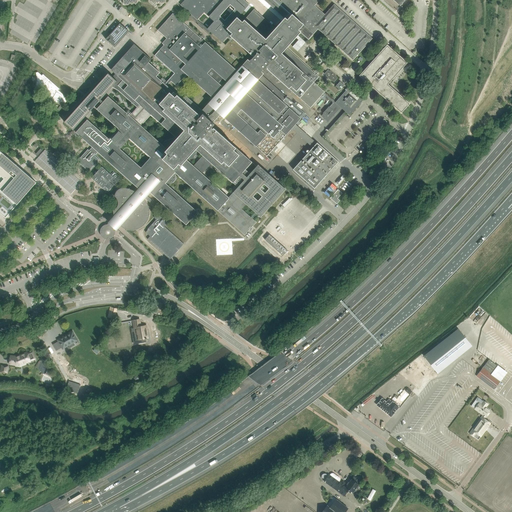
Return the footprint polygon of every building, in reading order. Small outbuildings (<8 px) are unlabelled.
[(160,50),(155,56),(174,73),(165,84),(156,76),(160,73),(148,63),(151,59),(136,46),(134,44),(122,57),(111,70),(115,74),(113,77),(110,74),(108,73),(108,74),(103,78),(94,89),(64,122),(73,130),(99,101),(102,104),(97,109),(119,128),(109,139),(87,120),(76,132),(92,147),(89,150),(88,149),(77,161),(89,171),(99,159),(95,155),(98,152),(139,189),(136,192),(133,190),(129,189),(125,188),(121,188),(119,189),(117,191),(116,192),(115,193),(115,195),(114,196),(115,196),(116,197),(117,198),(118,200),(118,201),(118,203),(118,204),(118,206),(117,207),(116,208),(115,209),(113,210),(114,216),(113,218),(112,218),(112,219),(110,221),(109,222),(111,224),(111,225),(111,226),(111,227),(112,228),(113,228),(114,228),(115,227),(117,229),(118,228),(120,226),(120,225),(121,226),(122,227),(124,228),(127,229),(130,230),(132,230),(135,230),(137,229),(141,227),(144,224),(147,221),(147,220),(148,218),(149,215),(149,212),(149,209),(149,207),(148,204),(146,201),(144,199),(145,198),(149,202),(152,207),(155,218),(156,219),(147,229),(148,230),(146,232),(150,236),(147,239),(170,259),(184,244),(164,226),(168,222),(160,215),(158,217),(155,206),(152,200),(147,195),(150,192),(161,202),(162,201),(176,214),(175,214),(186,224),(197,212),(177,194),(177,195),(164,184),(166,182),(167,183),(168,183),(170,183),(172,183),(174,182),(175,180),(176,179),(176,177),(176,175),(175,173),(174,173),(175,172),(218,211),(245,235),(256,222),(241,209),(246,204),(261,217),(285,189),(280,184),(278,186),(252,162),(216,129),(214,128),(212,127),(215,124),(213,122),(215,120),(217,123),(223,116),(263,152),(267,156),(272,151),(300,118),(305,113),(286,96),(262,75),(263,74),(261,72),(263,70),(266,67),(267,68),(267,69),(310,107),(323,93),(333,103),(329,107),(329,106),(323,113),(323,114),(321,116),(328,122),(334,114),(331,112),(337,106),(339,108),(340,107),(341,107),(350,115),(364,100),(349,86),(335,102),(313,82),(319,77),(286,48),(296,37),(298,35),(300,32),(308,39),(318,29),(320,31),(321,32),(353,60),(372,38),(334,4),(325,15),(315,6),(319,0),(264,0),(284,18),(275,28),(254,9),(242,22),(238,18),(249,5),(243,0),(184,0),(182,4),(180,5),(192,15),(190,16),(198,24),(198,25),(203,29),(203,28),(210,34),(212,33),(222,42),(229,35),(252,55),(253,55),(254,56),(249,61),(248,60),(237,71),(185,25),(173,13),(158,30),(167,38),(162,43),(164,45),(160,50)] [(115,47),(115,48),(115,47),(129,32),(120,23),(106,39),(115,47)] [(387,45),(386,46),(384,48),(382,50),(359,76),(370,85),(372,87),(401,113),(404,109),(405,110),(407,107),(406,107),(410,103),(409,103),(388,84),(407,63),(404,59),(400,56),(387,45)] [(325,62),(321,66),(326,70),(329,66),(325,62)] [(328,69),(324,74),(326,75),(326,76),(332,81),(332,80),(334,82),(337,78),(336,76),(330,70),(330,71),(328,69)] [(38,72),(36,73),(37,81),(36,90),(43,89),(46,95),(46,96),(50,103),(52,101),(60,103),(60,102),(65,103),(67,100),(68,99),(69,99),(67,98),(59,90),(60,89),(43,74),(42,76),(38,72)] [(340,81),(339,83),(336,86),(340,90),(344,85),(340,81)] [(317,143),(293,169),(314,189),(338,162),(317,143)] [(45,149),(35,161),(71,194),(82,182),(45,149)] [(0,150),(0,213),(6,218),(37,183),(0,150)] [(96,173),(91,178),(107,192),(120,179),(115,175),(113,177),(102,167),(99,170),(96,173)] [(344,174),(336,183),(337,185),(346,176),(344,174)] [(338,189),(330,198),(337,204),(340,200),(338,198),(342,193),(338,189)] [(111,224),(109,222),(108,223),(107,224),(106,225),(103,226),(100,229),(99,232),(99,236),(102,238),(105,240),(109,239),(112,237),(114,234),(114,231),(117,229),(115,227),(114,228),(113,228),(112,228),(111,227),(111,226),(111,225),(111,224)] [(271,228),(267,233),(285,249),(290,244),(271,228)] [(133,321),(123,322),(125,330),(129,329),(129,327),(132,327),(135,340),(139,339),(139,343),(145,342),(146,343),(145,339),(147,339),(147,338),(148,338),(146,326),(141,327),(140,319),(133,321)] [(458,330),(425,359),(437,373),(471,347),(458,330)] [(58,340),(63,348),(77,340),(72,331),(58,340)] [(10,357),(9,363),(17,365),(19,364),(19,365),(26,362),(26,361),(30,360),(35,359),(35,358),(34,356),(34,355),(33,353),(32,353),(32,352),(28,354),(27,353),(27,352),(19,356),(19,357),(17,358),(10,357)] [(143,359),(137,368),(142,371),(145,372),(150,364),(147,362),(148,362),(143,359)] [(489,360),(483,367),(491,374),(497,366),(489,360)] [(483,367),(476,376),(494,389),(500,381),(491,374),(483,367)] [(66,385),(63,395),(71,397),(74,388),(66,385)] [(473,430),(470,434),(474,436),(476,433),(476,434),(477,433),(481,436),(490,423),(484,419),(486,416),(486,417),(490,411),(485,407),(487,404),(478,397),(476,400),(480,403),(475,409),(483,415),(481,417),(483,418),(473,430)] [(391,416),(398,407),(393,402),(389,406),(381,399),(377,405),(391,416)] [(322,476),(321,477),(322,479),(325,481),(324,481),(341,493),(344,489),(347,491),(349,489),(353,492),(355,489),(356,489),(356,488),(359,484),(352,479),(346,487),(343,485),(344,484),(342,483),(341,484),(338,481),(339,479),(339,477),(332,472),(330,473),(329,475),(328,476),(326,474),(324,474),(322,474),(322,476)] [(336,500),(330,508),(327,506),(322,511),(345,511),(348,509),(336,500)]
